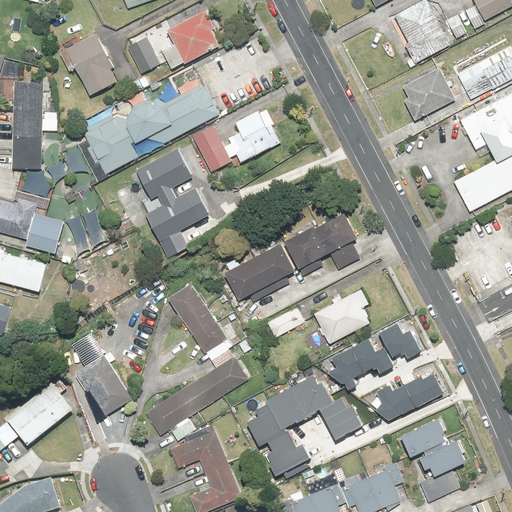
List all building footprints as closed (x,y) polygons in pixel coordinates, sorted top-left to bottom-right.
[(452,45),(428,0),(422,0),(396,14),(410,42),(406,44),(416,64),(452,45)] [(486,20),(511,5),(511,0),(477,0),(480,4),(467,11),(477,28),(487,22),(486,20)] [(25,4),(12,4),(12,18),(25,18),(25,4)] [(469,34),(459,15),(448,21),(457,40),(469,34)] [(100,30),(66,48),(90,94),(124,77),(100,30)] [(511,47),(510,43),(455,68),(468,97),(511,76),(511,47)] [(440,63),(403,82),(418,112),(456,93),(440,63)] [(160,77),(154,67),(141,75),(146,84),(160,77)] [(145,88),(140,78),(131,82),(136,92),(145,88)] [(43,80),(13,80),(11,169),(41,170),(43,80)] [(85,138),(102,171),(219,113),(202,80),(85,138)] [(475,152),(490,142),(498,161),(511,151),(511,87),(462,120),(475,152)] [(281,137),(267,101),(225,126),(230,138),(222,143),(214,124),(195,135),(209,173),(233,159),(232,157),(238,154),(241,162),(281,137)] [(188,247),(179,229),(212,213),(199,187),(183,196),(177,184),(193,176),(178,148),(137,169),(151,197),(158,193),(163,203),(149,210),(172,255),(188,247)] [(511,159),(494,170),(489,158),(457,176),(470,211),(511,186),(511,159)] [(19,204),(0,199),(0,228),(27,236),(36,203),(21,199),(19,204)] [(83,216),(95,249),(110,243),(98,210),(83,216)] [(67,221),(39,213),(31,243),(59,250),(67,221)] [(349,215),(292,242),(305,269),(362,242),(349,215)] [(95,249),(83,216),(70,221),(82,253),(95,249)] [(284,245),(227,271),(241,301),(298,276),(284,245)] [(0,282),(39,292),(47,260),(0,248),(0,282)] [(200,280),(172,298),(209,356),(237,338),(200,280)] [(362,287),(311,311),(322,335),(374,312),(362,287)] [(136,302),(131,295),(116,305),(121,313),(136,302)] [(12,302),(0,298),(0,330),(4,332),(12,302)] [(298,303),(271,320),(283,339),(310,323),(298,303)] [(381,329),(388,343),(394,355),(407,348),(410,354),(423,347),(412,326),(404,330),(399,319),(381,329)] [(372,335),(354,344),(366,369),(375,365),(378,366),(380,365),(382,369),(397,362),(394,355),(388,343),(378,348),(372,335)] [(250,338),(239,343),(245,354),(255,349),(250,338)] [(339,363),(331,367),(333,371),(344,379),(348,379),(351,385),(359,381),(356,374),(366,369),(354,344),(333,354),(339,363)] [(239,352),(142,410),(159,439),(256,380),(239,352)] [(113,354),(78,373),(103,418),(138,399),(113,354)] [(425,372),(406,382),(417,403),(446,390),(435,370),(426,375),(425,372)] [(312,378),(291,389),(306,418),(320,411),(333,404),(322,383),(317,386),(312,378)] [(7,422),(0,428),(0,455),(21,439),(26,445),(74,407),(51,379),(3,417),(7,422)] [(394,381),(380,388),(385,397),(378,405),(391,415),(417,403),(406,382),(396,387),(394,381)] [(266,402),(268,406),(281,431),(286,428),(306,418),(291,389),(266,402)] [(333,404),(320,411),(336,441),(364,427),(353,406),(347,409),(342,399),(333,404)] [(260,419),(248,426),(259,447),(268,442),(274,453),(294,442),(286,428),(281,431),(268,406),(256,412),(260,419)] [(424,452),(446,442),(442,432),(445,431),(440,419),(401,436),(410,458),(424,452)] [(201,511),(211,511),(243,494),(218,426),(173,451),(180,471),(203,459),(213,487),(196,497),(201,511)] [(338,449),(329,430),(308,440),(317,459),(338,449)] [(446,442),(424,452),(425,455),(418,458),(424,471),(430,468),(434,477),(454,468),(466,463),(456,441),(447,445),(446,442)] [(294,442),(274,453),(269,455),(273,463),(269,465),(275,477),(309,459),(302,445),(297,448),(294,442)] [(386,471),(370,477),(381,507),(403,499),(396,483),(405,479),(397,460),(384,465),(386,471)] [(454,468),(434,477),(420,483),(428,502),(462,487),(454,468)] [(369,511),(381,507),(370,477),(355,483),(352,477),(339,482),(349,506),(356,503),(359,511),(369,511)] [(0,507),(0,511),(53,511),(68,507),(58,478),(31,490),(3,511),(0,507)] [(337,484),(311,494),(318,511),(342,511),(340,505),(344,503),(337,484)] [(292,501),(296,511),(318,511),(311,494),(292,501)]
